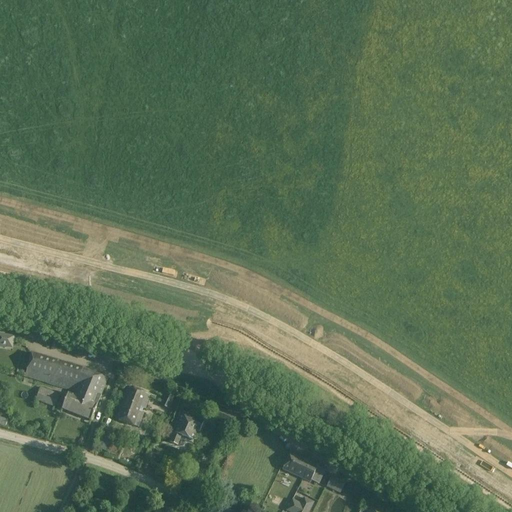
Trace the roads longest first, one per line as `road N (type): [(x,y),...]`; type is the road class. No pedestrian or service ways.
road 1 (unclassified): [(452,511),(290,406),(223,374),(120,334),(0,304)]
road 2 (unclassified): [(211,511),(124,469),(0,433)]
